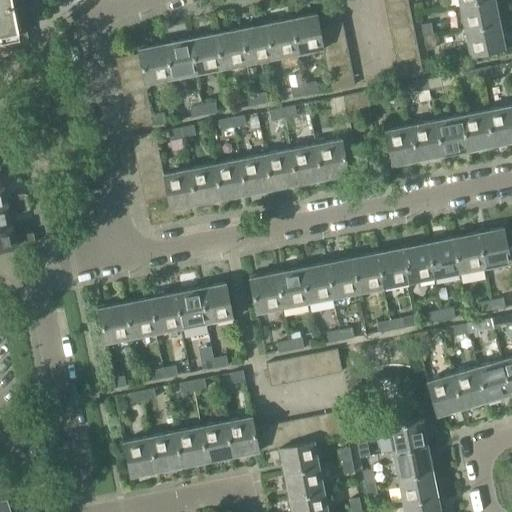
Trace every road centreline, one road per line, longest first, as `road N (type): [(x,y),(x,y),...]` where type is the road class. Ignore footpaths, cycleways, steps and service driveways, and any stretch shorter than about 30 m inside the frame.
road 1 (residential): [(123,257),(511,183)]
road 2 (residential): [(123,257),(80,37),(91,18),(143,0)]
road 3 (residential): [(69,442),(43,281)]
road 4 (residential): [(126,511),(231,491),(252,511)]
